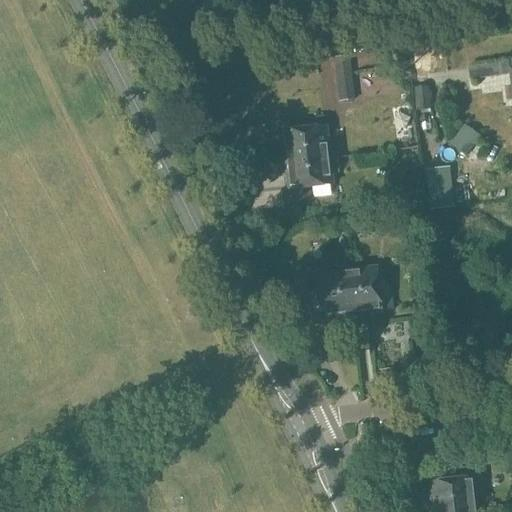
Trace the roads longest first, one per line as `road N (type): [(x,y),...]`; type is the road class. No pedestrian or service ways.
road 1 (secondary): [(301,427),(80,0)]
road 2 (residential): [(511,7),(143,64)]
road 3 (residential): [(301,427),(511,396)]
